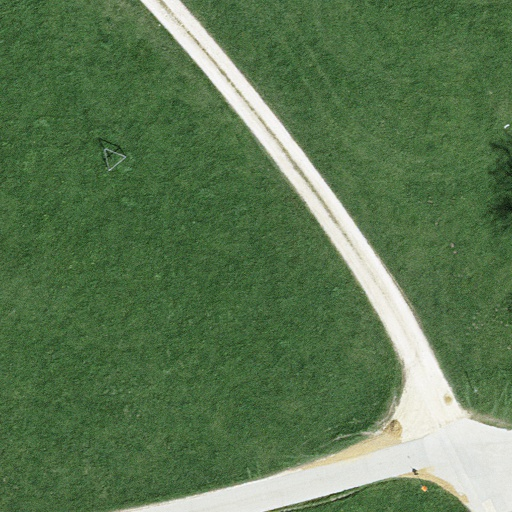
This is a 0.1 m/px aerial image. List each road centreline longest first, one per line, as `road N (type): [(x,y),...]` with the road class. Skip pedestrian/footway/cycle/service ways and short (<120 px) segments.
road 1 (unclassified): [(146,0),(263,142),(397,339),(446,457)]
road 2 (unclassified): [(195,511),(446,457)]
